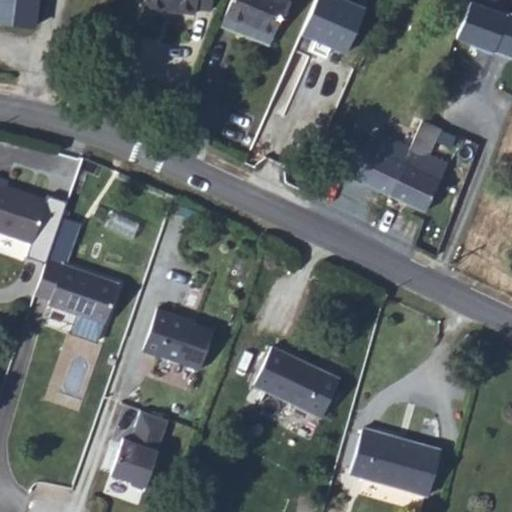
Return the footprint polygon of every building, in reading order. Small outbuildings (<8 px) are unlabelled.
[(0,0),(0,29),(36,35),(40,0),(0,0)] [(214,0),(147,0),(146,21),(198,25),(198,20),(213,21),(214,0)] [(293,9),(270,0),(237,0),(222,39),(239,45),(244,33),(277,47),(293,9)] [(492,51),(507,13),(473,0),(470,0),(456,38),(492,51)] [(320,1),(301,47),(315,53),(331,59),(345,65),(364,19),(320,1)] [(511,14),(507,13),(492,51),(511,59),(511,14)] [(272,59),(277,47),(244,33),(239,45),(272,59)] [(331,59),(315,53),(311,64),(313,65),(326,70),(331,59)] [(419,155),(397,204),(437,221),(458,171),(439,163),(451,137),(430,128),(424,144),(419,155)] [(364,190),(397,204),(419,155),(385,140),(364,190)] [(0,228),(37,241),(52,199),(10,185),(13,178),(0,173),(0,228)] [(123,281),(51,260),(41,295),(56,299),(54,303),(72,308),(82,311),(81,313),(111,322),(123,281)] [(148,347),(204,366),(217,326),(189,317),(190,314),(162,305),(148,347)] [(336,380),(267,348),(249,387),(317,419),(336,380)] [(146,410),(140,426),(149,429),(144,443),(128,438),(114,476),(131,482),(136,484),(149,489),(174,420),(146,410)] [(345,471),(423,492),(436,444),(358,423),(345,471)]
